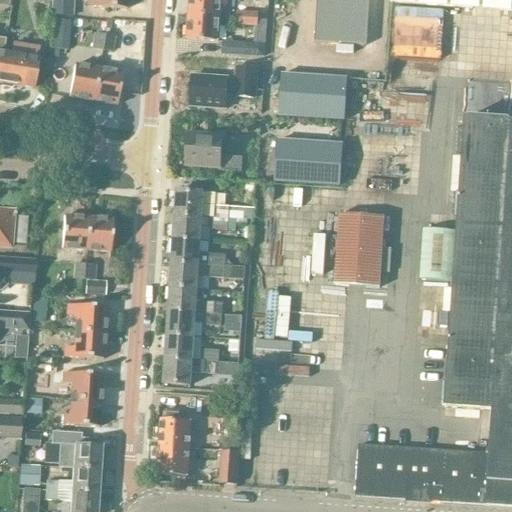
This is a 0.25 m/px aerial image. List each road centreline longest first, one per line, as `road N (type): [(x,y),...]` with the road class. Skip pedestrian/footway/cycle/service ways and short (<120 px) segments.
road 1 (residential): [(151,154),(130,484),(137,505)]
road 2 (tertiary): [(302,511),(137,505)]
road 3 (residential): [(162,0),(151,154)]
